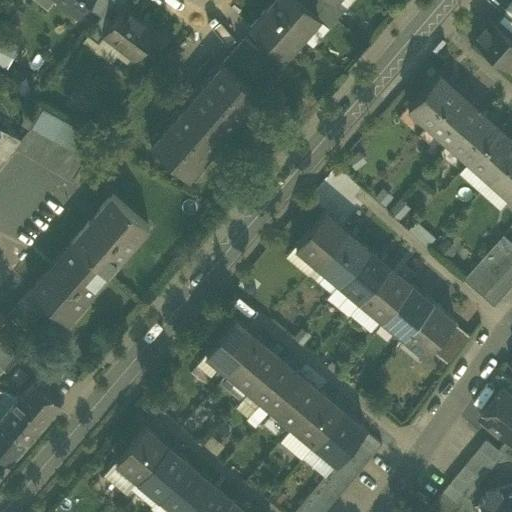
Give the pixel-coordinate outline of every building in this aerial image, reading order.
[(62,0),(80,13),(90,0),(62,0)] [(91,0),(105,11),(112,0),(91,0)] [(271,0),(267,5),(302,35),(318,16),(319,15),(301,0),(271,0)] [(301,0),(319,15),(318,16),(328,25),(337,15),(344,5),(338,0),(301,0)] [(105,33),(136,57),(157,29),(125,5),(114,19),(104,32),(105,33)] [(284,54),(302,35),(267,5),(250,24),(265,37),(281,52),(284,54)] [(87,34),(98,42),(105,33),(104,32),(114,19),(104,11),(87,34)] [(473,36),(509,68),(511,64),(511,36),(507,32),(490,17),(473,36)] [(222,60),(240,76),(250,64),(262,51),(257,46),(244,35),(222,60)] [(271,59),(274,61),(281,52),(265,37),(257,46),(262,51),(271,59)] [(250,64),(259,72),(271,59),(262,51),(250,64)] [(151,141),(188,175),(259,93),(240,76),(222,60),(151,141)] [(407,106),(427,124),(458,89),(438,71),(407,106)] [(447,142),(451,138),(479,107),(458,89),(427,124),(447,142)] [(25,123),(32,127),(44,106),(37,102),(33,110),(29,111),(27,115),(28,118),(25,123)] [(32,127),(88,159),(100,138),(75,124),(44,106),(42,110),(32,127)] [(451,138),(472,156),(499,125),(489,116),(479,107),(451,138)] [(0,154),(5,157),(22,137),(0,125),(0,154)] [(472,156),(492,174),(511,151),(511,136),(499,125),(472,156)] [(511,194),(511,151),(492,174),(489,178),(510,196),(511,194)] [(112,192),(72,239),(108,270),(149,224),(112,192)] [(295,242),(318,261),(347,227),(324,208),(295,242)] [(318,261),(339,279),(367,247),(368,245),(347,227),(318,261)] [(511,240),(503,233),(495,242),(511,256),(511,240)] [(67,317),(108,270),(72,239),(31,286),(49,301),(67,317)] [(511,256),(495,242),(487,251),(505,266),(511,258),(511,256)] [(339,279),(338,281),(360,299),(388,265),(367,247),(339,279)] [(487,251),(480,260),(497,275),(505,266),(487,251)] [(480,260),(472,269),(489,285),(497,275),(480,260)] [(381,317),(382,315),(410,283),(388,265),(360,299),(381,317)] [(481,293),(489,285),(472,269),(463,278),(481,293)] [(349,311),(360,299),(338,281),(328,293),(349,311)] [(382,315),(404,333),(432,299),(411,281),(410,283),(382,315)] [(31,286),(15,304),(33,319),(33,320),(49,301),(31,286)] [(455,318),(432,299),(404,333),(426,352),(430,347),(445,329),(453,320),(455,318)] [(25,328),(33,319),(15,304),(8,312),(25,328)] [(206,350),(229,369),(257,335),(234,316),(206,350)] [(469,333),(453,320),(445,329),(449,332),(434,350),(446,361),(469,333)] [(430,347),(434,350),(449,332),(445,329),(430,347)] [(260,338),(257,335),(229,369),(250,387),(277,355),(278,353),(260,338)] [(0,356),(5,361),(18,347),(0,337),(0,356)] [(289,365),(277,355),(250,387),(249,388),(271,406),(298,373),(289,365)] [(301,375),(298,373),(271,406),(292,424),(293,423),(320,391),(301,375)] [(34,376),(17,396),(43,419),(60,399),(34,376)] [(507,437),(511,440),(511,396),(501,388),(480,414),(507,437)] [(321,389),(320,391),(293,423),(315,441),(343,407),(321,389)] [(27,438),(43,419),(17,396),(0,416),(27,438)] [(365,425),(343,407),(315,441),(337,459),(342,453),(349,445),(356,436),(364,427),(365,425)] [(0,450),(10,458),(27,438),(0,416),(0,450)] [(145,424),(117,458),(139,477),(167,443),(145,424)] [(364,427),(356,436),(373,450),(380,441),(364,427)] [(366,459),(373,450),(356,436),(349,445),(366,459)] [(485,437),(478,445),(497,461),(504,452),(499,448),(485,437)] [(504,452),(511,458),(511,440),(507,437),(499,448),(504,452)] [(139,477),(160,495),(188,462),(189,461),(167,443),(139,477)] [(359,467),(366,459),(349,445),(342,453),(359,467)] [(490,470),(497,461),(478,445),(471,454),(490,470)] [(351,476),(359,467),(342,453),(337,459),(335,462),(351,476)] [(482,478),(490,470),(471,454),(464,463),(482,478)] [(129,490),(139,477),(117,458),(108,468),(123,480),(121,483),(129,490)] [(159,496),(178,511),(182,511),(209,480),(188,462),(160,495),(159,496)] [(344,485),(351,476),(335,462),(328,471),(344,485)] [(475,487),(482,478),(464,463),(456,472),(475,487)] [(337,493),(344,485),(328,471),(320,480),(337,493)] [(468,496),(475,487),(456,472),(449,481),(468,496)] [(209,480),(182,511),(219,511),(231,498),(214,484),(209,480)] [(330,502),(337,493),(320,480),(313,488),(330,502)] [(461,505),(468,496),(449,481),(442,489),(461,505)] [(511,511),(511,483),(485,490),(486,495),(480,496),(483,511),(511,511)] [(323,511),(330,502),(313,488),(306,497),(323,511)] [(451,511),(455,511),(461,505),(442,489),(435,498),(451,511)] [(219,511),(250,511),(232,497),(231,498),(219,511)] [(306,511),(321,511),(323,511),(306,497),(299,506),(306,511)] [(433,511),(451,511),(435,498),(428,507),(433,511)]
